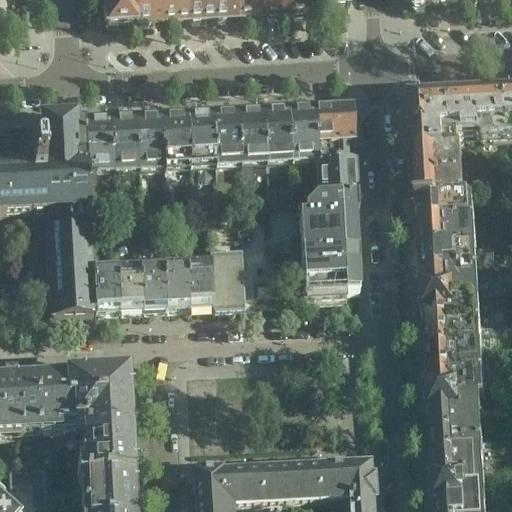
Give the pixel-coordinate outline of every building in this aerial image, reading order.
[(136,32),(133,0),(103,0),(106,33),(136,32)] [(162,28),(160,0),(133,0),(136,32),(148,31),(150,28),(162,28)] [(187,26),(186,0),(160,0),(162,28),(164,27),(164,28),(166,30),(174,29),(175,27),(187,26)] [(213,25),(211,0),(186,0),(187,26),(190,26),(192,28),(199,28),(201,25),(213,25)] [(237,23),(236,0),(211,0),(213,25),(216,25),(218,27),(225,27),(227,24),(237,23)] [(264,22),(262,0),(236,0),(237,23),(241,23),(242,24),(243,26),(251,25),(253,23),(264,22)] [(289,21),(288,0),(262,0),(264,22),(267,22),(269,24),(277,24),(278,21),(289,21)] [(315,22),(314,0),(288,0),(289,21),(293,20),(293,21),(295,23),(315,22)] [(346,20),(344,0),(314,0),(315,22),(346,20)] [(501,11),(500,0),(404,0),(406,16),(501,11)] [(511,0),(500,0),(501,11),(511,10),(511,0)] [(511,145),(511,102),(410,108),(412,147),(417,147),(417,161),(423,161),(456,159),(462,159),(461,149),(466,144),(481,143),(481,148),(511,145)] [(353,147),(352,127),(354,125),(354,116),(351,114),(351,112),(316,113),(314,117),(312,117),(314,149),(353,147)] [(314,149),(312,117),(304,117),(302,114),(287,115),(290,169),(315,167),(315,160),(314,149)] [(290,169),(287,115),(274,116),(272,119),(265,119),(263,118),(265,170),(290,169)] [(265,170),(263,118),(261,120),(259,117),(249,117),(247,121),(239,121),(237,119),(241,171),(265,170)] [(241,171),(237,119),(235,121),(234,118),(224,119),(222,122),(214,123),(212,121),(215,173),(241,171)] [(215,173),(212,121),(211,123),(208,119),(199,120),(197,123),(189,124),(187,122),(185,124),(189,174),(215,173)] [(189,174),(185,124),(183,121),(173,121),(171,125),(163,125),(162,124),(165,176),(189,174)] [(165,176),(162,124),(160,125),(158,122),(147,123),(146,126),(138,127),(136,125),(135,126),(138,177),(165,176)] [(138,177),(135,126),(134,127),(132,124),(122,124),(120,127),(113,128),(111,126),(110,127),(113,178),(138,177)] [(0,223),(45,221),(51,328),(94,326),(94,322),(91,278),(88,202),(93,201),(92,194),(87,195),(86,175),(83,127),(82,127),(82,126),(82,125),(74,126),(73,126),(40,129),(42,155),(28,156),(29,171),(7,172),(8,176),(0,176),(0,223)] [(113,178),(110,127),(109,128),(107,125),(97,126),(95,129),(86,129),(86,126),(83,126),(83,127),(86,175),(96,174),(96,179),(113,178)] [(353,157),(353,147),(314,149),(315,160),(353,157)] [(354,168),(353,157),(315,160),(315,167),(315,170),(354,168)] [(459,206),(456,159),(423,161),(425,195),(419,195),(420,208),(459,206)] [(355,168),(354,168),(315,170),(318,205),(356,203),(356,201),(359,198),(358,189),(355,187),(355,168)] [(276,207),(275,194),(266,195),(266,207),(276,207)] [(356,257),(354,222),(357,222),(356,203),(318,205),(305,221),(305,226),(299,226),(300,240),(301,260),(356,257)] [(252,217),(252,205),(241,205),(242,217),(252,217)] [(228,218),(227,206),(217,206),(217,219),(228,218)] [(471,255),(469,227),(473,227),(472,211),(467,206),(459,206),(420,208),(416,208),(417,221),(420,223),(422,258),(471,255)] [(178,221),(178,209),(167,209),(168,222),(178,221)] [(150,223),(149,210),(140,211),(141,223),(150,223)] [(124,224),(124,212),(115,212),(115,225),(124,224)] [(104,226),(103,213),(96,213),(96,226),(104,226)] [(473,305),(472,277),(476,277),(475,255),(471,255),(422,258),(424,293),(421,295),(421,308),(473,305)] [(358,299),(357,271),(356,257),(301,260),(303,302),(358,299)] [(244,318),(241,260),(209,261),(210,272),(212,316),(212,319),(244,318)] [(165,318),(162,275),(162,268),(148,269),(148,275),(139,276),(141,320),(165,318)] [(212,316),(210,272),(186,273),(188,317),(212,316)] [(188,317),(186,273),(162,275),(165,318),(188,317)] [(141,320),(139,276),(115,277),(118,321),(141,320)] [(118,321),(115,277),(91,278),(94,322),(118,321)] [(475,335),(473,305),(421,308),(422,321),(425,323),(427,358),(476,355),(481,355),(480,335),(475,335)] [(478,384),(476,355),(427,358),(429,393),(426,395),(427,408),(480,405),(483,405),(482,384),(478,384)] [(128,438),(126,384),(80,387),(83,435),(84,435),(84,440),(128,438)] [(83,435),(80,387),(34,389),(37,442),(52,441),(52,438),(68,437),(68,435),(83,435)] [(0,444),(37,442),(34,389),(0,390),(0,444)] [(477,442),(476,424),(481,424),(480,405),(427,408),(428,421),(431,423),(433,453),(483,450),(482,441),(477,442)] [(131,484),(128,438),(84,440),(85,459),(83,459),(84,469),(85,469),(86,487),(131,484)] [(479,481),(479,464),(484,463),(483,450),(433,453),(434,483),(431,486),(432,499),(486,496),(485,481),(479,481)] [(63,465),(70,458),(65,454),(58,461),(63,465)] [(372,511),(370,471),(314,474),(315,478),(269,480),(227,482),(227,479),(194,481),(194,489),(191,491),(192,497),(195,499),(195,511),(372,511)] [(39,474),(9,475),(10,494),(29,493),(30,511),(48,511),(48,489),(47,473),(39,474)] [(132,511),(131,484),(86,487),(87,502),(81,502),(81,511),(132,511)] [(481,511),(486,511),(486,496),(432,499),(432,511),(481,511)]
